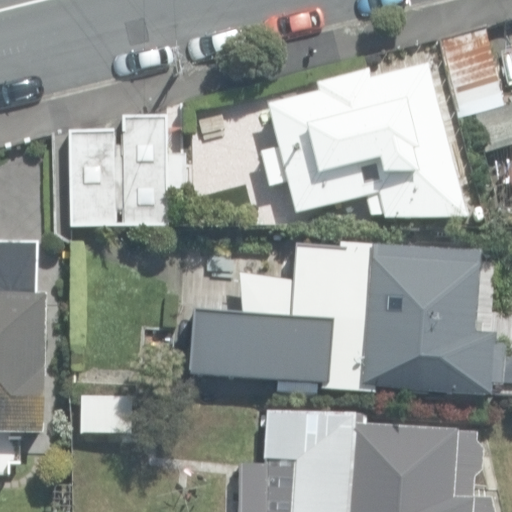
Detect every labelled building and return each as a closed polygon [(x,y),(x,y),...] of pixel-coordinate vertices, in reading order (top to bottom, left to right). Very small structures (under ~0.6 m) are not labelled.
[(439,41),(456,114),(502,103),(485,30),(439,41)] [(370,219),(466,223),(426,67),(369,82),(368,76),(315,89),(317,97),(265,108),(274,149),(260,153),(269,190),(285,186),(293,218),(365,200),(370,219)] [(511,107),(474,116),(483,153),(511,145),(511,107)] [(165,121),(122,120),(121,232),(168,232),(168,196),(182,197),(182,157),(164,157),(165,121)] [(68,131),(71,232),(118,231),(113,125),(68,131)] [(192,316),(186,380),(357,396),(358,390),(488,402),(489,391),(500,392),(504,352),(498,351),(499,337),(471,334),(479,252),(298,235),(293,280),(244,275),(240,321),(192,316)] [(0,436),(43,437),(46,295),(0,295),(0,436)] [(80,435),(130,436),(131,400),(80,399),(80,435)] [(490,511),(486,494),(469,494),(471,472),(478,468),(479,449),(473,443),(473,428),(359,420),(360,414),(266,407),(260,459),(237,458),(234,511),(490,511)]
